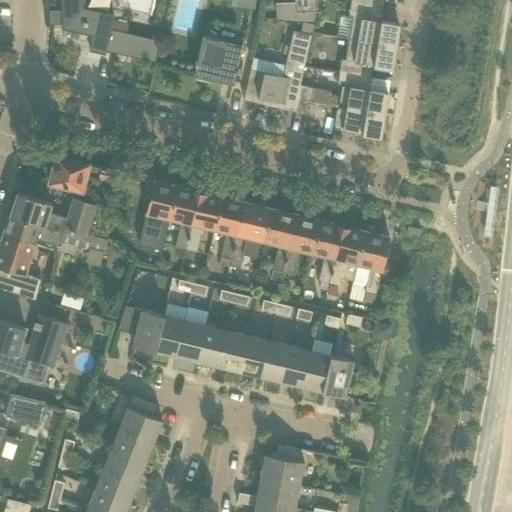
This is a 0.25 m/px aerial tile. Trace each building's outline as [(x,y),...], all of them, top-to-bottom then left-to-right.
[(61,0),(63,28),(86,33),(94,35),(90,50),(106,53),(114,16),(82,9),(84,0),(61,0)] [(296,0),(297,12),(316,11),(315,0),(296,0)] [(399,24),(375,20),(377,8),(351,3),(349,16),(353,17),(350,38),(396,46),(399,24)] [(304,21),(301,32),(312,34),(315,24),(304,21)] [(293,30),(285,65),(253,57),(245,94),(264,98),(263,104),(294,112),(300,84),(301,84),(312,34),(301,32),(293,30)] [(195,75),(234,84),(243,46),(204,37),(195,75)] [(366,76),(368,64),(392,68),(396,46),(350,38),(346,59),(342,59),(340,72),(366,76)] [(388,92),(364,88),(366,76),(340,72),(337,84),(342,85),(338,106),(384,114),(388,92)] [(300,84),(294,112),(307,115),(313,87),(301,84),(300,84)] [(331,91),(313,87),(310,102),(329,105),(330,95),(331,91)] [(381,136),(384,114),(338,106),(335,128),(362,133),(362,134),(363,134),(363,133),(381,136)] [(53,158),(52,164),(54,167),(50,182),(82,190),(86,175),(112,181),(114,170),(56,156),(53,158)] [(164,182),(154,180),(141,238),(151,240),(157,215),(172,218),(179,186),(175,185),(173,182),(167,180),(164,182)] [(179,186),(172,218),(181,221),(175,246),(186,248),(200,191),(179,186)] [(186,248),(196,251),(202,226),(215,229),(223,196),(220,195),(218,193),(213,191),(210,193),(200,191),(186,248)] [(51,203),(20,193),(18,192),(11,215),(11,216),(87,234),(94,212),(96,206),(73,198),(66,218),(48,212),(51,203)] [(220,257),(231,259),(245,202),(223,196),(215,229),(227,232),(220,257)] [(260,240),(263,240),(270,208),(265,206),(264,204),(258,202),(255,204),(245,202),(231,259),(242,262),(243,253),(256,257),(260,240)] [(297,214),(270,208),(263,240),(279,244),(273,269),(273,270),(282,272),(297,214)] [(94,212),(87,234),(107,239),(107,238),(113,218),(94,212)] [(311,252),(319,219),(297,214),(282,272),(283,272),(293,274),(300,249),(311,252)] [(3,234),(36,244),(38,238),(60,245),(62,240),(89,249),(89,248),(104,252),(105,252),(109,239),(107,238),(107,239),(87,234),(11,216),(11,215),(9,215),(3,234)] [(322,220),(319,219),(311,252),(324,255),(318,280),(328,283),(342,225),(332,222),(331,220),(325,218),(322,220)] [(339,285),(341,278),(351,280),(364,230),(342,225),(328,283),(339,285)] [(374,303),(390,234),(370,229),(368,231),(364,230),(351,280),(347,297),(374,303)] [(3,234),(0,242),(0,288),(35,300),(42,279),(26,273),(36,244),(3,234)] [(184,256),(194,258),(196,251),(186,248),(184,256)] [(229,267),(230,266),(231,259),(220,257),(219,265),(229,267)] [(242,262),(231,259),(230,266),(240,269),(242,262)] [(281,282),(283,272),(282,272),(273,270),(271,279),(281,282)] [(191,292),(194,283),(180,279),(177,289),(191,292)] [(194,283),(191,292),(205,296),(208,286),(194,283)] [(287,299),(290,286),(281,284),(278,296),(287,299)] [(329,285),(326,294),(336,296),(338,287),(329,285)] [(219,299),(233,302),(236,293),(222,289),(219,299)] [(236,293),(233,302),(247,306),(250,296),(236,293)] [(261,309),(275,313),(278,303),(264,299),(261,309)] [(292,306),(278,303),(275,313),(289,316),(292,306)] [(126,306),(118,330),(135,334),(133,346),(154,351),(163,314),(141,309),(126,306)] [(312,311),(298,308),(296,318),(310,321),(312,311)] [(0,348),(53,366),(67,323),(39,314),(29,343),(21,340),(26,327),(0,318),(0,348)] [(165,314),(163,314),(154,351),(156,351),(175,356),(184,319),(165,315),(165,314)] [(348,314),(346,323),(360,327),(362,317),(348,314)] [(341,318),(327,315),(324,324),(338,328),(341,318)] [(196,361),(205,325),(184,319),(175,356),(196,361)] [(226,330),(205,325),(196,361),(218,366),(226,330)] [(239,371),(248,335),(226,330),(218,366),(239,371)] [(269,340),(248,335),(239,371),(260,376),(269,340)] [(281,381),(290,345),(269,340),(260,376),(281,381)] [(303,386),(311,350),(290,345),(281,381),(303,386)] [(331,355),(311,350),(303,386),(322,391),(324,392),(333,355),(331,354),(331,355)] [(351,371),(354,360),(333,355),(324,392),(345,397),(348,386),(352,387),(352,388),(353,388),(357,372),(356,371),(356,372),(351,371)] [(46,402),(10,394),(5,416),(40,424),(46,402)] [(128,406),(120,426),(154,440),(162,420),(152,416),(156,404),(133,395),(128,406)] [(64,418),(78,422),(80,412),(66,408),(64,418)] [(120,426),(112,447),(146,460),(154,440),(120,426)] [(62,452),(71,455),(75,441),(65,438),(62,452)] [(299,485),(306,449),(279,444),(276,456),(265,453),(264,455),(265,455),(260,478),(299,485)] [(112,447),(104,467),(138,481),(146,460),(112,447)] [(71,455),(62,452),(58,466),(68,469),(71,455)] [(104,467),(96,487),(130,501),(138,481),(104,467)] [(246,504),(255,506),(256,501),(295,508),(299,485),(260,478),(257,495),(248,493),(246,504)] [(51,494),(61,496),(65,482),(55,479),(51,494)] [(96,487),(88,508),(98,511),(125,511),(130,501),(96,487)] [(237,502),(246,504),(248,493),(239,492),(238,497),(237,502)] [(61,496),(51,494),(48,507),(57,510),(61,496)] [(29,511),(31,504),(8,498),(5,506),(17,510),(16,511),(29,511)] [(256,501),(255,506),(253,511),(294,511),(295,508),(256,501)]
